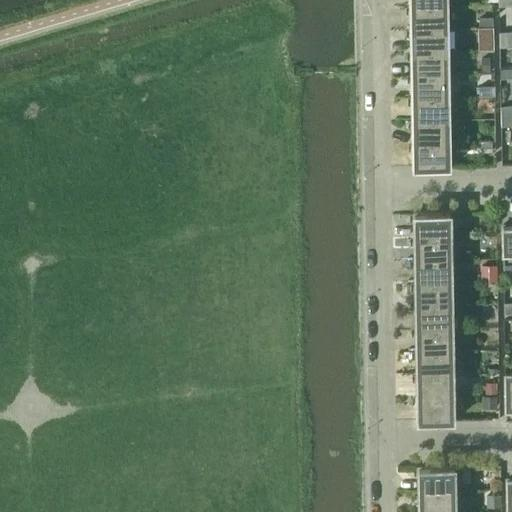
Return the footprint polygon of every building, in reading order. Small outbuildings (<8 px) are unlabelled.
[(411,5),(411,28),(447,27),(447,5),(411,5)] [(493,24),(493,14),(480,14),(480,24),(493,24)] [(494,39),(494,26),(485,26),(485,39),(494,39)] [(447,50),(447,27),(411,28),(411,51),(447,50)] [(411,51),(412,74),(448,73),(447,50),(411,51)] [(483,57),(483,70),(491,70),(491,57),(483,57)] [(448,96),(448,73),(412,74),(412,97),(448,96)] [(481,82),(481,93),(494,93),(494,82),(481,82)] [(412,97),(412,119),(448,119),(448,96),(412,97)] [(412,119),(413,142),(449,142),(448,119),(412,119)] [(479,141),(479,151),(492,151),(492,141),(479,141)] [(449,165),(449,142),(413,142),(413,166),(449,165)] [(450,212),(414,212),(414,236),(450,235),(450,212)] [(503,260),(511,260),(511,224),(502,224),(503,260)] [(451,258),(450,235),(414,236),(415,259),(451,258)] [(415,259),(415,282),(451,281),(451,258),(415,259)] [(496,265),(481,266),(482,280),(497,280),(496,265)] [(451,304),(451,281),(415,282),(415,305),(451,304)] [(416,327),(452,327),(451,304),(415,305),(416,327)] [(416,327),(416,350),(452,350),(452,327),(416,327)] [(416,350),(417,373),(453,373),(452,350),(416,350)] [(453,395),(453,373),(417,373),(417,396),(453,395)] [(487,381),(487,392),(496,392),(496,381),(487,381)] [(453,419),(453,395),(417,396),(417,420),(453,419)] [(496,395),(485,395),(485,406),(496,406),(496,395)] [(454,466),(418,466),(418,490),(454,489),(454,466)] [(418,490),(418,511),(454,511),(454,489),(418,490)] [(490,492),(490,506),(501,506),(501,492),(490,492)]
